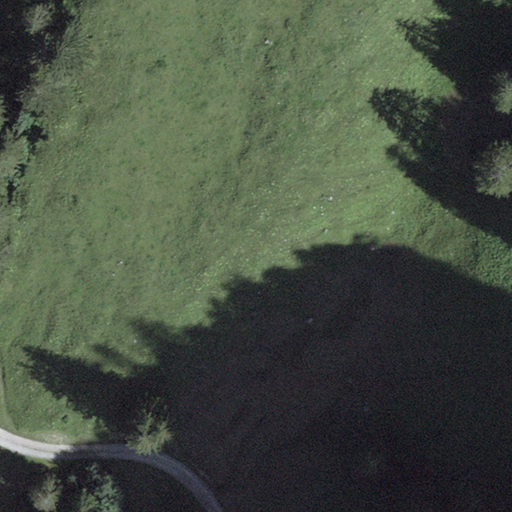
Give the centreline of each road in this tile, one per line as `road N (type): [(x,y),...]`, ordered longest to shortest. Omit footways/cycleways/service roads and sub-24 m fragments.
road 1 (track): [(216,511),(210,496),(153,451),(0,432)]
road 2 (track): [(0,181),(17,84),(11,0)]
